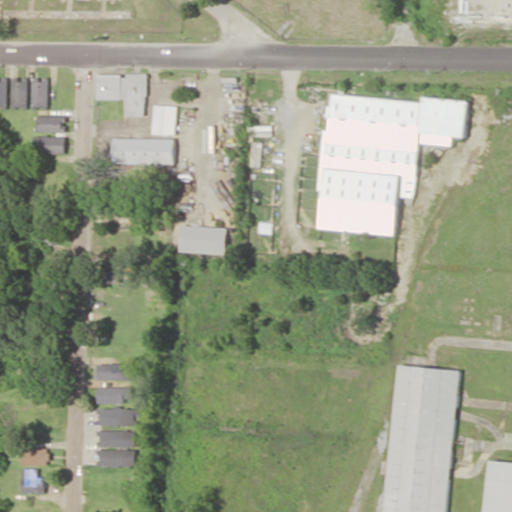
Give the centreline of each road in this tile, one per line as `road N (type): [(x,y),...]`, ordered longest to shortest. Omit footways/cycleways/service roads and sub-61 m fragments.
road 1 (tertiary): [(511,57),(0,57)]
road 2 (residential): [(72,511),(84,57)]
road 3 (residential): [(210,0),(285,57),(293,239),(308,252),(342,250)]
